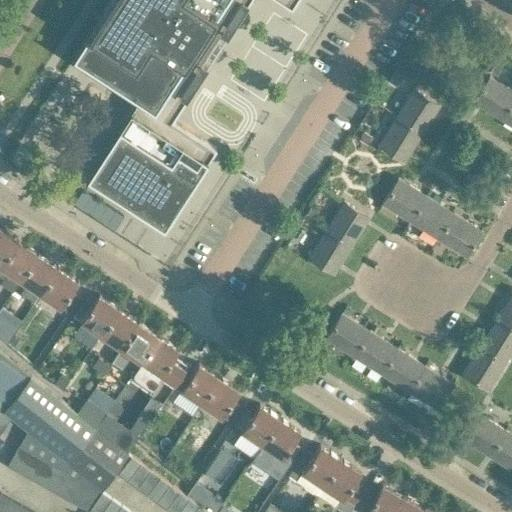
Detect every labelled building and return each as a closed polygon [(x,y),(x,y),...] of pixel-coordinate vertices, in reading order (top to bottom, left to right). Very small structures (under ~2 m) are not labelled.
[(202,62),(223,30),(228,33),(240,15),(239,14),(238,13),(236,17),(231,14),(240,1),(246,5),(249,0),(281,0),(292,6),(295,0),(108,0),(73,55),(139,98),(87,177),(164,227),(216,147),(173,119),(207,65),(202,62)] [(395,70),(389,79),(398,84),(404,75),(395,70)] [(502,118),(511,102),(511,88),(489,75),(474,100),(502,118)] [(422,131),(437,106),(440,103),(414,87),(396,115),(422,131)] [(511,123),(511,102),(502,118),(511,123)] [(404,159),(422,131),(396,115),(379,143),(404,159)] [(364,131),(360,138),(368,143),(372,136),(364,131)] [(410,219),(426,194),(398,176),(382,202),(410,219)] [(438,236),(454,212),(426,194),(410,219),(438,236)] [(344,199),(326,227),(352,243),(369,215),(344,199)] [(482,229),(471,223),(454,212),(438,236),(466,255),(482,229)] [(0,266),(19,239),(18,238),(0,225),(0,266)] [(334,271),(352,243),(326,227),(309,256),(334,271)] [(21,279),(39,252),(19,239),(0,266),(0,274),(4,277),(8,270),(21,279)] [(41,292),(59,266),(39,252),(21,279),(27,283),(21,291),(35,301),(41,292)] [(79,279),(59,266),(41,292),(68,311),(79,295),(72,290),(79,279)] [(102,334),(120,308),(99,293),(92,303),(84,298),(73,315),(102,334)] [(511,293),(509,298),(498,316),(511,324),(511,293)] [(122,348),(140,321),(120,308),(102,334),(122,348)] [(353,354),(369,328),(342,311),(326,337),(353,354)] [(506,360),(511,349),(511,324),(498,316),(480,344),(506,360)] [(0,320),(0,336),(7,342),(15,331),(0,320)] [(122,348),(113,360),(132,374),(160,334),(140,321),(122,348)] [(380,371),(396,346),(369,328),(353,354),(380,371)] [(179,348),(160,334),(132,374),(130,378),(153,393),(137,415),(148,422),(166,394),(174,383),(185,367),(172,358),(179,348)] [(488,388),(506,360),(480,344),(463,372),(488,388)] [(408,389),(424,364),(396,346),(380,371),(408,389)] [(99,356),(93,364),(105,373),(111,364),(99,356)] [(0,409),(5,413),(11,404),(28,379),(17,371),(0,357),(0,409)] [(201,402),(219,375),(199,361),(192,371),(185,367),(174,383),(201,402)] [(453,382),(443,376),(424,364),(408,389),(437,407),(453,382)] [(61,373),(54,382),(63,388),(70,379),(61,373)] [(5,413),(13,420),(32,434),(19,449),(29,454),(39,460),(49,465),(59,470),(69,476),(79,481),(88,486),(100,493),(102,491),(129,452),(127,451),(128,450),(97,426),(79,412),(78,412),(30,375),(28,379),(11,404),(5,413)] [(240,389),(219,375),(201,402),(229,421),(240,404),(233,399),(240,389)] [(97,426),(106,412),(88,398),(79,412),(97,426)] [(262,443),(280,416),(260,403),(253,412),(245,407),(234,424),(262,443)] [(0,425),(6,430),(13,420),(5,413),(0,409),(0,425)] [(489,453),(505,428),(477,411),(461,436),(489,453)] [(300,430),(280,416),(262,443),(290,462),(301,445),(294,440),(300,430)] [(511,468),(511,433),(505,428),(489,453),(511,468)] [(316,493),(340,457),(320,444),(314,454),(306,449),(289,474),(316,493)] [(29,454),(19,449),(9,468),(19,473),(29,454)] [(39,460),(29,454),(19,473),(29,479),(39,460)] [(127,480),(140,462),(131,455),(118,473),(127,480)] [(361,471),(340,457),(316,493),(343,511),(346,511),(352,503),(362,485),(354,481),(361,471)] [(49,465),(39,460),(29,479),(39,484),(49,465)] [(137,487),(150,469),(140,462),(127,480),(137,487)] [(59,470),(49,465),(39,484),(49,489),(59,470)] [(147,494),(160,476),(150,469),(137,487),(147,494)] [(69,476),(59,470),(49,489),(58,495),(69,476)] [(79,481),(69,476),(58,495),(68,500),(79,481)] [(156,501),(169,483),(160,476),(147,494),(156,501)] [(88,486),(79,481),(68,500),(78,505),(88,486)] [(166,508),(179,490),(169,483),(156,501),(166,508)] [(368,511),(393,511),(404,495),(382,483),(376,493),(362,485),(352,503),(368,511)] [(100,493),(88,486),(78,505),(88,511),(89,509),(100,493)] [(177,511),(189,497),(179,490),(166,508),(171,511),(177,511)] [(94,511),(101,511),(112,498),(102,491),(100,493),(89,509),(94,511)] [(0,511),(1,511),(9,499),(0,493),(0,511)] [(421,511),(425,506),(404,495),(393,511),(421,511)] [(177,511),(192,511),(198,504),(189,497),(177,511)] [(116,511),(122,504),(112,498),(101,511),(116,511)] [(15,511),(20,505),(9,499),(1,511),(15,511)]
